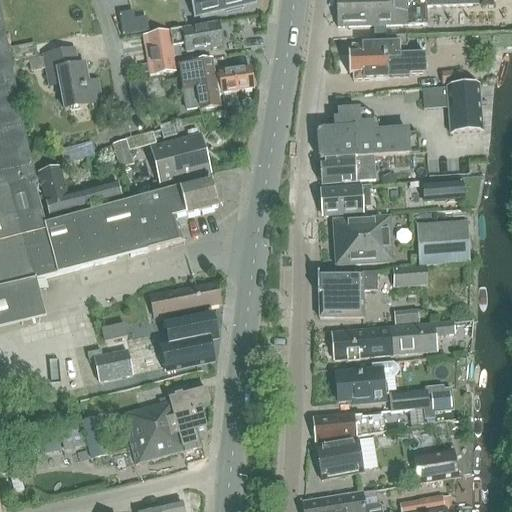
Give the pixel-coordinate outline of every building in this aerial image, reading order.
[(252,4),(251,0),(191,0),(195,16),(252,4)] [(462,0),(336,0),(338,30),(425,26),(425,10),(463,9),(462,0)] [(0,289),(183,245),(176,220),(218,209),(210,182),(46,227),(26,156),(0,23),(0,289)] [(222,49),(217,25),(170,33),(173,49),(179,48),(184,47),(186,55),(222,49)] [(150,78),(176,74),(173,59),(171,49),(169,33),(143,38),(150,78)] [(404,58),(403,49),(407,48),(407,38),(386,39),(386,47),(352,48),(352,55),(348,56),(348,76),(353,76),(353,83),(389,82),(389,80),(408,79),(408,77),(426,76),(425,57),(404,58)] [(173,49),(171,49),(173,59),(180,58),(179,48),(173,49)] [(75,69),(72,52),(43,57),(43,60),(29,62),(31,73),(35,73),(35,74),(43,72),(43,71),(45,71),(48,83),(47,83),(48,90),(58,88),(63,113),(101,105),(97,84),(88,86),(84,67),(75,69)] [(212,61),(178,66),(187,114),(220,108),(217,94),(214,76),(212,61)] [(218,74),(221,94),(222,96),(253,91),(250,69),(218,74)] [(461,74),(441,75),(441,86),(461,85),(461,74)] [(486,129),(482,86),(450,89),(454,131),(486,129)] [(149,103),(146,87),(136,89),(139,105),(149,103)] [(328,132),(317,135),(319,163),(365,159),(407,156),(405,132),(379,134),(378,122),(378,121),(366,122),(365,112),(332,115),(333,122),(327,123),(328,132)] [(194,128),(185,130),(187,139),(196,137),(194,128)] [(160,189),(209,176),(199,138),(150,150),(160,189)] [(121,172),(133,167),(125,143),(113,147),(121,172)] [(65,165),(91,159),(87,146),(62,152),(65,165)] [(365,159),(319,163),(321,187),(375,183),(374,171),(366,172),(365,159)] [(65,197),(58,169),(37,175),(48,219),(119,201),(115,184),(65,197)] [(406,176),(392,177),(393,186),(407,184),(406,176)] [(424,205),(463,201),(462,184),(423,187),(424,205)] [(323,219),(332,219),(363,216),(363,210),(371,210),(370,193),(372,193),(371,189),(321,192),(323,219)] [(335,269),(393,265),(390,219),(332,223),(335,269)] [(419,269),(470,266),(467,224),(417,228),(419,269)] [(394,289),(427,286),(426,270),(393,272),(394,289)] [(364,320),(363,294),(377,294),(377,287),(376,287),(376,275),(316,276),(317,298),(319,298),(319,321),(364,320)] [(153,321),(220,307),(216,285),(149,299),(153,321)] [(395,328),(419,326),(418,313),(394,315),(395,328)] [(171,351),(218,343),(213,319),(166,327),(171,351)] [(334,363),(437,354),(435,338),(454,336),(453,325),(331,336),(334,363)] [(103,344),(127,338),(125,327),(101,332),(103,344)] [(215,368),(210,344),(163,352),(168,376),(215,368)] [(102,360),(101,353),(87,356),(89,366),(94,364),(99,386),(132,379),(127,354),(102,360)] [(395,367),(389,365),(365,367),(367,373),(335,377),(338,405),(361,403),(361,406),(386,404),(383,380),(395,379),(398,376),(398,369),(395,367)] [(420,393),(390,396),(392,412),(410,411),(411,410),(420,410),(423,409),(426,409),(427,421),(438,420),(437,414),(456,412),(454,390),(446,391),(446,388),(426,390),(426,393),(420,393)] [(168,399),(170,405),(182,454),(201,449),(197,433),(206,431),(201,412),(209,409),(204,390),(168,399)] [(135,466),(182,454),(170,405),(122,417),(135,466)] [(411,410),(410,411),(411,428),(421,427),(420,410),(411,410)] [(354,422),(353,417),(313,421),(315,445),(357,441),(385,436),(383,420),(354,422)] [(92,457),(108,453),(99,419),(83,423),(92,457)] [(82,429),(62,433),(64,448),(85,445),(82,429)] [(321,483),(363,477),(358,444),(316,450),(321,483)] [(418,486),(457,479),(452,452),(413,459),(418,486)] [(14,495),(23,492),(20,479),(10,481),(14,495)] [(363,506),(362,496),(302,505),(303,511),(383,511),(383,508),(378,504),(363,506)] [(422,511),(428,511),(447,509),(445,497),(421,500),(422,511)]
